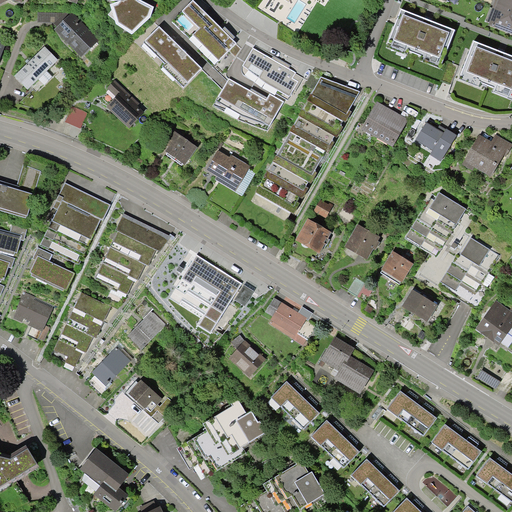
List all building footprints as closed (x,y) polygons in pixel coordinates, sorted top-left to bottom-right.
[(140,0),(123,0),(120,0),(110,4),(112,10),(108,15),(115,20),(116,23),(132,34),(151,17),(154,7),(140,0)] [(222,29),(193,0),(192,0),(182,10),(200,28),(193,34),(219,61),(229,51),(236,44),(237,43),(233,39),(222,29)] [(511,1),(509,0),(495,0),(492,8),(511,15),(511,1)] [(455,29),(401,8),(386,47),(407,55),(409,50),(421,55),(419,61),(440,69),(455,29)] [(511,33),(511,15),(492,8),(487,21),(490,22),(489,25),(511,33)] [(66,12),(38,12),(38,22),(54,23),(57,26),(69,15),(66,12)] [(99,40),(72,12),(69,15),(57,26),(54,29),(81,57),(90,49),(97,42),(99,40)] [(202,68),(159,26),(145,40),(188,82),(202,68)] [(225,26),(222,29),(233,39),(235,37),(225,26)] [(188,82),(145,40),(143,42),(165,63),(162,66),(183,87),(188,82)] [(511,55),(474,40),(459,78),(480,86),(481,82),(494,87),(492,92),(511,99),(511,55)] [(98,44),(97,42),(90,49),(92,51),(98,44)] [(241,48),(236,44),(229,51),(235,57),(241,48)] [(58,60),(45,46),(31,59),(27,63),(14,76),(28,90),(58,60)] [(272,58),(253,47),(242,65),(242,67),(241,69),(241,72),(242,73),(243,75),(245,77),(247,78),(288,100),(294,89),(296,90),(303,78),(295,73),(296,72),(289,68),(291,65),(273,55),(272,58)] [(360,91),(321,76),(311,94),(311,93),(255,192),(294,214),(352,111),(349,110),(360,91)] [(284,101),(270,93),(267,97),(266,99),(250,90),(229,78),(216,100),(242,115),(270,126),(284,101)] [(139,103),(115,80),(107,88),(116,96),(106,106),(129,128),(144,112),(137,106),(139,103)] [(251,88),(250,90),(266,99),(267,97),(251,88)] [(361,128),(377,137),(392,110),(377,101),(361,128)] [(87,113),(72,106),(65,122),(80,129),(87,113)] [(408,119),(392,110),(377,137),(393,146),(408,119)] [(441,161),(457,135),(446,128),(446,129),(440,125),(438,128),(427,122),(416,139),(433,150),(430,155),(441,161)] [(198,147),(174,130),(164,143),(168,147),(165,151),(167,153),(183,164),(185,165),(198,147)] [(511,146),(511,143),(496,134),(491,141),(480,134),(462,164),(473,170),(475,167),(491,177),(504,155),(506,157),(511,146)] [(229,157),(218,150),(205,170),(216,176),(215,179),(235,191),(249,168),(251,166),(231,154),(229,157)] [(183,164),(167,153),(166,154),(182,165),(183,164)] [(0,210),(26,218),(27,215),(28,216),(41,171),(24,165),(18,186),(0,180),(0,210)] [(256,173),(249,168),(235,191),(242,195),(256,173)] [(110,204),(65,183),(53,207),(57,209),(40,245),(79,264),(101,219),(103,220),(110,204)] [(466,209),(439,192),(434,200),(430,197),(404,238),(436,258),(466,209)] [(329,204),(320,199),(314,211),(326,218),(334,205),(330,203),(329,204)] [(171,236),(124,213),(115,230),(117,231),(94,279),(112,287),(107,298),(118,303),(122,296),(125,298),(127,294),(128,295),(171,236)] [(332,232),(308,218),(296,239),(320,253),(325,244),(325,243),(324,243),(327,238),(328,239),(328,238),(332,232)] [(380,237),(358,224),(345,247),(367,260),(374,249),(376,250),(380,242),(378,241),(380,237)] [(10,232),(0,228),(0,250),(14,254),(15,252),(17,253),(21,240),(24,241),(27,229),(12,225),(10,232)] [(500,255),(471,237),(461,253),(459,252),(440,281),(455,291),(459,285),(475,295),(500,255)] [(53,254),(38,247),(32,259),(35,260),(29,272),(32,273),(31,275),(63,290),(64,289),(67,290),(75,273),(50,261),(53,254)] [(210,334),(242,283),(189,250),(176,270),(181,273),(173,285),(176,287),(169,298),(202,319),(198,326),(210,334)] [(381,269),(382,269),(401,281),(402,282),(414,264),(392,251),(381,269)] [(0,281),(1,282),(2,279),(4,280),(9,267),(12,268),(15,258),(0,253),(0,281)] [(399,284),(401,281),(382,269),(380,273),(399,284)] [(373,289),(347,273),(339,286),(365,302),(373,289)] [(254,291),(244,285),(235,300),(245,306),(254,291)] [(428,322),(438,305),(412,289),(402,306),(428,322)] [(35,297),(24,292),(12,318),(32,326),(42,331),(43,331),(45,325),(53,308),(34,299),(35,297)] [(117,309),(81,292),(51,354),(75,367),(117,309)] [(54,305),(35,297),(34,299),(53,308),(54,305)] [(273,317),(282,302),(274,297),(265,312),(273,317)] [(510,310),(496,300),(475,329),(499,346),(511,327),(511,307),(510,310)] [(298,313),(282,302),(273,317),(271,320),(272,320),(269,324),(303,345),(307,340),(297,333),(306,319),(307,318),(298,313)] [(302,306),(298,313),(307,318),(306,319),(308,320),(313,313),(302,306)] [(153,313),(152,311),(127,336),(141,350),(166,325),(154,312),(153,313)] [(50,327),(45,325),(43,331),(42,331),(38,338),(44,341),(50,327)] [(42,331),(32,326),(28,336),(38,340),(38,338),(42,331)] [(426,333),(422,330),(418,336),(423,339),(426,333)] [(231,342),(237,348),(244,340),(240,335),(231,342)] [(355,348),(335,336),(321,360),(339,371),(334,378),(360,394),(375,370),(351,355),(355,348)] [(119,348),(121,350),(125,346),(118,340),(107,351),(110,354),(116,347),(118,349),(119,348)] [(266,359),(245,340),(244,340),(237,348),(229,358),(250,377),(266,359)] [(118,349),(116,347),(110,354),(92,372),(95,375),(106,386),(110,382),(131,360),(121,350),(119,348),(118,349)] [(501,381),(482,370),(477,377),(496,389),(501,381)] [(112,384),(110,382),(106,386),(95,375),(92,378),(105,390),(112,384)] [(163,399),(141,379),(128,394),(145,408),(152,401),(157,405),(163,399)] [(287,381),(271,397),(304,429),(320,413),(315,408),(317,406),(309,397),(306,399),(301,394),(303,392),(294,383),(292,386),(287,381)] [(406,395),(400,390),(387,408),(423,436),(437,418),(432,414),(434,411),(424,403),(422,407),(415,402),(418,399),(408,391),(406,395)] [(207,430),(177,448),(189,469),(193,467),(201,480),(246,453),(242,447),(267,432),(260,421),(258,422),(252,411),(247,413),(238,399),(231,403),(233,406),(203,423),(207,430)] [(327,420),(311,436),(344,468),(360,452),(355,447),(357,445),(349,436),(346,438),(340,433),(343,431),(334,422),(332,425),(327,420)] [(451,428),(445,424),(431,442),(468,470),(482,451),(476,447),(478,444),(469,437),(467,440),(461,435),(462,433),(453,425),(451,428)] [(0,492),(39,467),(26,445),(9,455),(0,452),(0,492)] [(129,474),(96,448),(79,469),(100,486),(94,494),(115,511),(129,495),(119,487),(129,474)] [(495,461),(490,457),(476,475),(511,502),(511,472),(511,473),(505,468),(507,466),(498,458),(495,461)] [(297,464),(263,484),(267,491),(241,506),(244,511),(301,511),(300,509),(325,493),(312,471),(309,473),(300,459),(295,462),(297,464)] [(372,463),(367,459),(351,475),(384,507),(400,491),(395,486),(397,483),(389,475),(386,477),(381,472),(383,470),(374,461),(372,463)] [(407,498),(392,511),(421,511),(420,511),(423,508),(415,500),(412,502),(407,498)] [(139,507),(141,511),(146,511),(157,507),(154,500),(139,507)]
